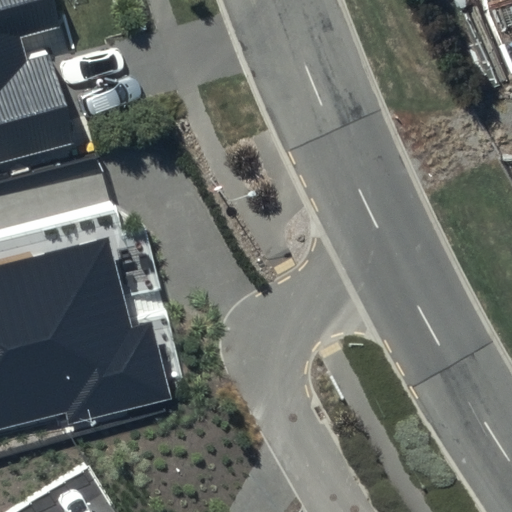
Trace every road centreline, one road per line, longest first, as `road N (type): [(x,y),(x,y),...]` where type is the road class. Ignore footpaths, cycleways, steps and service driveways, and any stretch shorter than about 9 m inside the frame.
road 1 (residential): [(406,271),(316,321),(284,377),(291,447),(338,511)]
road 2 (unclassified): [(299,0),(406,271)]
road 3 (unclassified): [(406,271),(511,475)]
